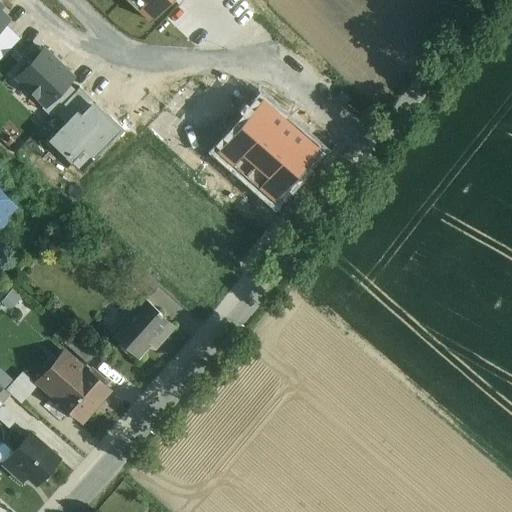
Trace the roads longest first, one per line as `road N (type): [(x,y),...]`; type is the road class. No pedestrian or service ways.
road 1 (residential): [(367,152),(285,77),(262,66),(133,49),(95,33),(56,0)]
road 2 (residential): [(231,319),(66,511)]
road 3 (unclassified): [(367,152),(231,319)]
road 4 (unclassified): [(491,0),(367,152)]
